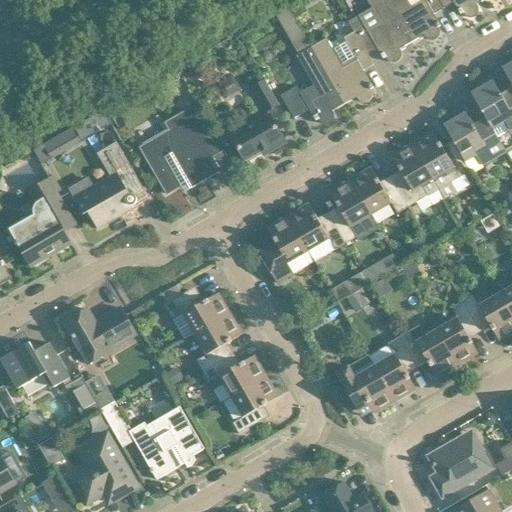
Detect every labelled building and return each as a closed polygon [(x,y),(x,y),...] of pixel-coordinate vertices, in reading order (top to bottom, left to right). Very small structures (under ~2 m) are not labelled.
[(355,32),(368,55),(378,49),(384,59),(386,57),(389,61),(393,63),(398,62),(401,58),(402,54),(400,50),(403,48),(412,42),(387,0),(367,0),(381,23),(368,31),(359,16),(349,22),(355,32)] [(387,0),(412,42),(425,35),(425,37),(426,38),(427,39),(429,40),(430,40),(432,41),(433,41),(435,40),(436,40),(437,39),(439,37),(439,36),(440,35),(440,33),(440,32),(440,30),(439,29),(438,27),(441,26),(435,14),(445,9),(439,0),(387,0)] [(452,0),(461,14),(464,13),(467,17),(472,18),(477,15),(479,10),(477,5),(485,0),(452,0)] [(287,5),(275,12),(283,26),(296,19),(287,5)] [(374,65),(368,55),(355,32),(349,22),(354,32),(344,38),(357,60),(344,68),(337,56),(327,38),(312,47),(345,104),(358,97),(360,101),(365,103),(369,102),(372,98),(373,94),(371,89),(374,88),(364,71),(374,65)] [(312,47),(300,54),(297,56),(314,85),(301,93),(298,86),(281,96),(295,119),(310,110),(316,121),(319,119),(322,123),(326,125),(331,124),(334,120),(335,116),(333,111),(345,104),(312,47)] [(504,68),(503,69),(511,84),(511,58),(510,60),(510,65),(504,68)] [(189,64),(186,73),(189,77),(195,79),(199,75),(202,66),(199,63),(193,61),(189,64)] [(177,69),(168,74),(171,79),(176,81),(182,78),(177,69)] [(472,93),(472,94),(485,117),(489,124),(490,124),(493,130),(498,137),(498,136),(509,130),(511,134),(511,132),(511,85),(500,93),(494,81),(491,77),(478,85),(478,90),(472,93)] [(254,87),(268,111),(279,105),(265,81),(254,87)] [(153,170),(156,177),(166,194),(188,181),(192,188),(220,172),(212,159),(220,154),(210,136),(194,107),(165,123),(169,130),(144,145),(154,163),(153,170)] [(451,122),(445,126),(453,140),(457,146),(466,162),(470,169),(481,162),(483,166),(493,160),(507,152),(501,142),(498,136),(498,137),(493,130),(490,124),(489,124),(485,117),(473,124),(466,113),(464,109),(451,117),(451,122)] [(92,117),(74,128),(81,140),(99,130),(107,125),(106,124),(110,122),(104,110),(92,117)] [(270,115),(231,137),(245,161),(268,148),(271,152),(286,143),(270,115)] [(44,145),(35,151),(42,163),(51,157),(81,140),(74,128),(44,145)] [(434,132),(413,144),(434,179),(440,189),(445,198),(458,191),(453,182),(460,178),(465,175),(467,174),(471,171),(470,169),(457,146),(446,152),(442,146),(434,132)] [(90,178),(70,190),(75,198),(84,215),(91,218),(98,229),(123,215),(136,207),(135,205),(136,204),(137,203),(137,201),(137,200),(137,199),(137,198),(146,192),(117,142),(98,153),(111,177),(95,186),(90,178)] [(423,185),(434,179),(413,144),(393,156),(404,176),(394,183),(409,208),(429,196),(423,185)] [(372,168),(351,180),(371,215),(392,203),(398,214),(409,208),(394,183),(384,188),(372,168)] [(467,174),(465,175),(470,184),(476,180),(471,171),(467,174)] [(29,217),(9,228),(16,239),(32,268),(72,244),(64,231),(76,224),(68,211),(65,204),(49,178),(29,190),(40,210),(29,217)] [(351,227),(371,215),(351,180),(330,192),(342,212),(332,219),(346,244),(357,237),(351,227)] [(309,204),(289,216),(309,251),(315,262),(336,250),(346,244),(332,219),(321,225),(317,218),(309,204)] [(276,242),(259,251),(278,283),(284,280),(295,274),(315,262),(309,251),(289,216),(268,228),(276,242)] [(437,231),(426,237),(432,248),(443,242),(437,231)] [(423,235),(412,241),(418,253),(430,247),(423,235)] [(0,281),(10,276),(4,265),(6,264),(4,260),(2,261),(0,257),(0,281)] [(511,288),(500,294),(511,314),(511,272),(505,277),(511,288)] [(196,334),(231,314),(219,293),(208,300),(198,305),(190,290),(183,294),(166,304),(165,305),(173,320),(185,341),(196,334)] [(360,291),(347,298),(353,309),(367,302),(360,291)] [(474,295),(463,302),(477,327),(488,321),(500,341),(511,333),(511,314),(500,294),(480,306),(474,295)] [(299,302),(288,308),(298,325),(309,319),(299,302)] [(458,318),(438,330),(458,365),(479,353),(467,333),(477,327),(463,302),(452,308),(458,318)] [(143,307),(132,312),(138,322),(148,316),(143,307)] [(65,322),(75,340),(89,364),(112,351),(111,349),(136,334),(121,308),(95,323),(87,309),(65,322)] [(203,372),(229,357),(222,347),(243,335),(231,314),(196,334),(208,355),(197,361),(203,372)] [(420,326),(400,338),(415,363),(426,357),(437,377),(458,365),(438,330),(426,337),(420,326)] [(396,354),(376,366),(396,401),(416,389),(405,369),(415,363),(400,338),(390,344),(396,354)] [(70,378),(60,360),(50,343),(35,351),(30,342),(1,359),(11,376),(19,389),(46,373),(55,387),(70,378)] [(235,367),(229,357),(203,372),(210,383),(214,391),(225,384),(232,397),(267,376),(255,355),(235,367)] [(375,413),(396,401),(376,366),(355,378),(349,366),(328,378),(335,390),(344,384),(356,405),(367,399),(375,413)] [(179,369),(168,375),(175,388),(186,382),(179,369)] [(244,417),(233,424),(239,434),(265,419),(258,409),(279,397),(267,376),(232,397),(244,417)] [(73,384),(67,387),(85,419),(102,410),(94,396),(83,378),(73,384)] [(102,410),(114,431),(128,423),(116,402),(102,410)] [(14,404),(3,410),(9,420),(20,413),(14,404)] [(188,468),(192,466),(195,461),(193,456),(205,449),(195,431),(181,407),(148,426),(146,423),(130,432),(154,473),(158,480),(186,463),(188,468)] [(44,425),(33,431),(39,442),(50,435),(44,425)] [(93,462),(70,475),(78,488),(88,505),(110,492),(112,496),(121,491),(124,496),(139,487),(130,470),(108,433),(85,447),(93,462)] [(439,474),(435,476),(432,478),(443,497),(461,487),(494,469),(489,460),(479,443),(471,447),(464,437),(429,457),(433,464),(432,464),(434,467),(435,467),(439,474)] [(39,446),(41,449),(52,468),(65,460),(52,438),(39,446)] [(497,465),(503,476),(511,470),(511,443),(501,450),(507,460),(497,465)] [(0,493),(17,484),(17,483),(26,477),(11,452),(2,458),(1,455),(0,454),(0,493)] [(52,501),(66,493),(56,476),(42,484),(52,501)] [(323,494),(333,511),(332,511),(375,511),(364,493),(354,499),(344,482),(323,494)] [(459,508),(452,511),(451,511),(503,511),(501,508),(497,501),(490,489),(476,498),(459,508)] [(31,511),(22,494),(0,507),(0,511),(31,511)]
